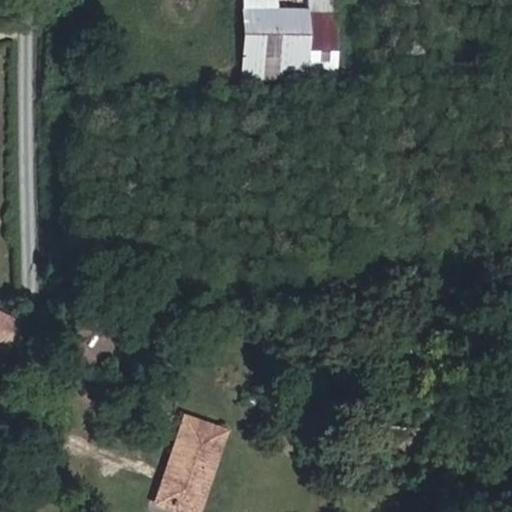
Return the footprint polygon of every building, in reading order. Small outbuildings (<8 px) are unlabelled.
[(337,82),(338,0),(305,0),(305,6),(274,6),(273,0),(242,0),(241,80),(337,82)] [(0,340),(9,344),(19,321),(8,316),(0,313),(0,340)] [(444,349),(409,349),(408,372),(417,372),(443,372),(444,349)] [(382,372),(380,392),(417,394),(417,372),(408,372),(382,372)] [(156,502),(186,511),(192,511),(220,432),(179,418),(163,464),(168,466),(156,502)]
